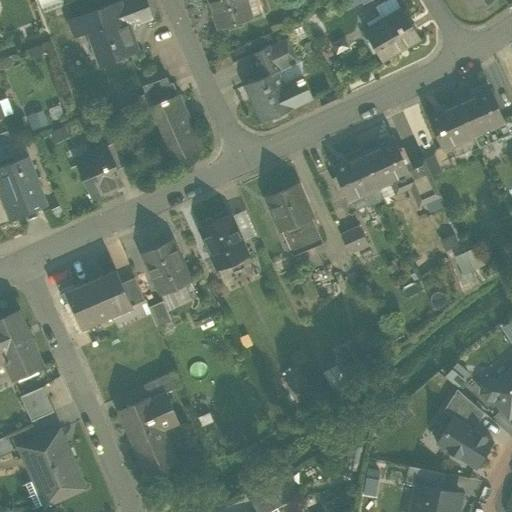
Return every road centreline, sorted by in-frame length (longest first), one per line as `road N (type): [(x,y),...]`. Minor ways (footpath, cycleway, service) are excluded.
road 1 (residential): [(131,511),(24,261)]
road 2 (residential): [(244,161),(468,59)]
road 3 (residential): [(24,261),(244,161)]
road 4 (residential): [(169,0),(244,161)]
